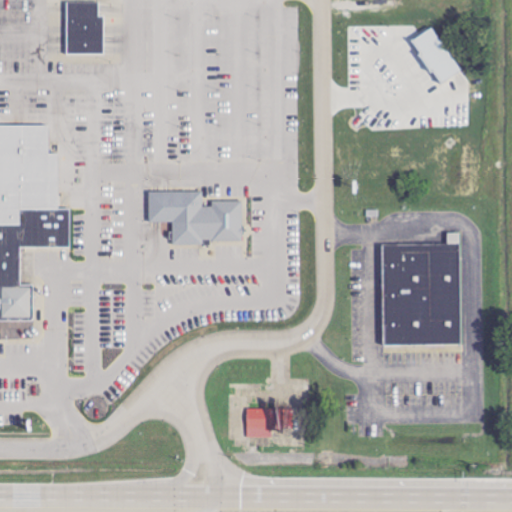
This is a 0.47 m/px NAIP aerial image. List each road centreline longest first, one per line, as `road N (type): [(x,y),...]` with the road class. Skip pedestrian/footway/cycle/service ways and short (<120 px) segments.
road 1 (residential): [(165,381),(202,353),(291,343),(320,319),(322,0)]
road 2 (primary): [(511,501),(205,502)]
road 3 (primary): [(205,502),(0,499)]
road 4 (residential): [(165,381),(100,441),(69,450),(0,450)]
road 5 (residential): [(165,381),(205,446),(205,502)]
